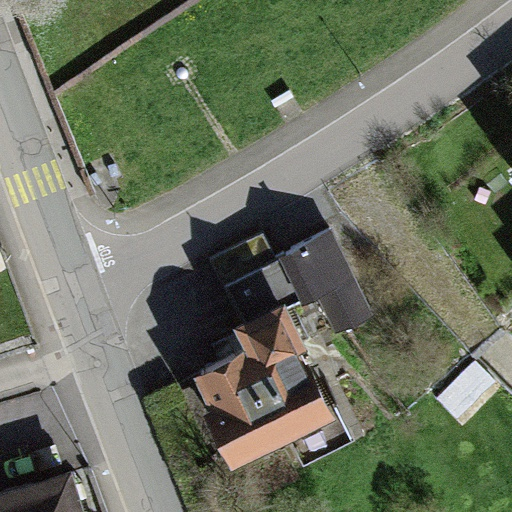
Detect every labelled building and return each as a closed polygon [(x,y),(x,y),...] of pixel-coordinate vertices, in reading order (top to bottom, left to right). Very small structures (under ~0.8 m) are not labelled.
[(329,227),(274,253),(297,299),(317,289),(338,332),(373,315),(329,227)] [(210,259),(243,325),(286,304),(297,299),(274,253),(264,232),(210,259)] [(230,471),(334,419),(302,355),(310,351),(286,304),(243,325),(227,333),(238,354),(192,377),(209,412),(202,415),(230,471)] [(474,358),(434,396),(461,423),(500,385),(474,358)] [(100,511),(88,469),(0,495),(0,511),(100,511)]
